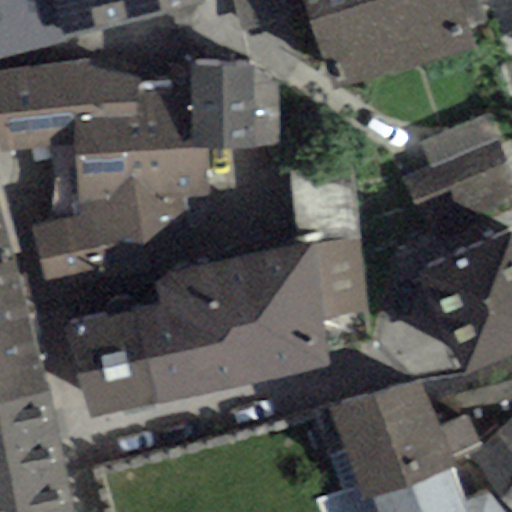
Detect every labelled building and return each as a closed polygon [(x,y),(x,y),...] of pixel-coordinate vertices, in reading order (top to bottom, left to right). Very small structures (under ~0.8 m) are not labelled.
[(55,0),(0,0),(0,61),(70,43),(66,35),(55,0)] [(55,0),(66,35),(203,0),(55,0)] [(242,0),(250,26),(292,14),(287,0),(242,0)] [(458,0),(302,0),(321,62),(338,57),(347,90),(474,54),(458,0)] [(138,59),(0,74),(0,149),(1,154),(52,144),(48,227),(30,231),(44,289),(199,250),(187,198),(207,198),(206,148),(192,145),(192,69),(137,71),(138,59)] [(193,60),(192,69),(192,145),(206,148),(280,148),(281,84),(250,63),(193,60)] [(432,169),(497,140),(486,115),(420,144),(432,169)] [(430,235),(511,196),(511,171),(497,140),(432,169),(405,183),(430,235)] [(0,214),(0,262),(12,260),(0,214)] [(511,239),(508,230),(416,274),(466,376),(511,353),(511,239)] [(359,234),(309,245),(324,318),(373,308),(359,234)] [(309,245),(157,276),(163,304),(137,309),(157,406),(334,370),(324,318),(309,245)] [(0,403),(45,392),(12,260),(0,262),(0,403)] [(157,406),(137,309),(67,323),(89,422),(157,406)] [(330,408),(361,501),(371,498),(448,472),(456,469),(425,377),(330,408)] [(0,511),(73,511),(45,392),(0,403),(0,511)] [(511,511),(511,418),(473,458),(495,493),(501,503),(509,511),(511,511)] [(462,510),(448,472),(371,498),(376,511),(509,511),(501,503),(495,493),(462,510)]
